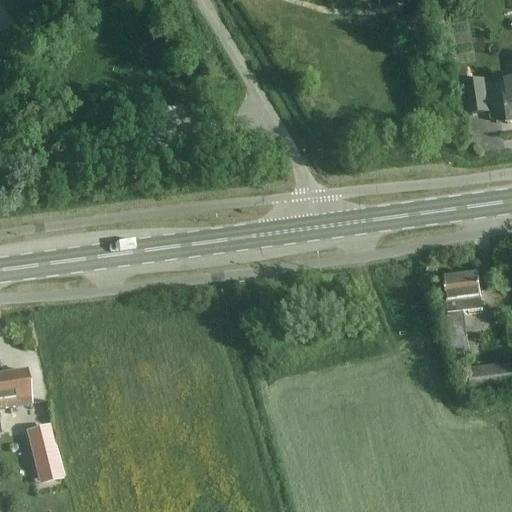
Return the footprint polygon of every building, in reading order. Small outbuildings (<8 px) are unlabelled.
[(438,1),(429,3),(433,20),(443,18),(438,1)] [(466,69),(458,71),(459,84),(468,83),(466,69)] [(483,82),(462,85),(467,116),(488,113),(483,82)] [(511,83),(502,85),(503,99),(507,125),(511,124),(511,83)] [(442,280),(447,316),(462,314),(482,312),(477,275),(442,280)] [(462,314),(447,316),(449,327),(463,324),(462,314)] [(450,328),(453,347),(466,345),(463,326),(450,328)] [(511,373),(511,366),(467,371),(470,396),(511,391),(511,373)] [(0,411),(32,407),(27,373),(0,376),(0,411)] [(48,427),(26,433),(35,472),(58,466),(48,427)]
